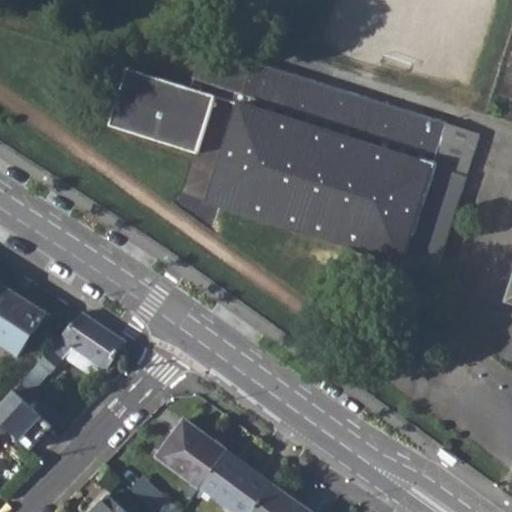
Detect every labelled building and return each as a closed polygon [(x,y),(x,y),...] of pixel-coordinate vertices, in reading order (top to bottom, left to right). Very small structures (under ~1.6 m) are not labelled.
[(454,125),(204,45),(190,89),(126,69),(108,128),(196,157),(214,99),(238,107),(206,204),(435,276),(481,133),(454,125)] [(0,287),(0,345),(19,357),(45,316),(0,287)] [(80,314),(37,364),(48,374),(72,348),(105,370),(123,343),(80,314)] [(30,394),(48,374),(37,364),(19,384),(30,394)] [(0,424),(28,452),(51,427),(19,399),(16,401),(9,395),(0,405),(0,424)] [(185,478),(201,489),(201,488),(227,452),(185,420),(161,452),(190,472),(185,478)] [(455,465),(460,459),(444,447),(442,450),(439,454),(455,465)] [(227,452),(201,488),(233,511),(254,511),(273,486),(227,452)] [(254,511),(310,511),(273,486),(254,511)] [(126,511),(109,495),(92,511),(126,511)] [(150,508),(153,511),(176,511),(162,496),(150,508)]
